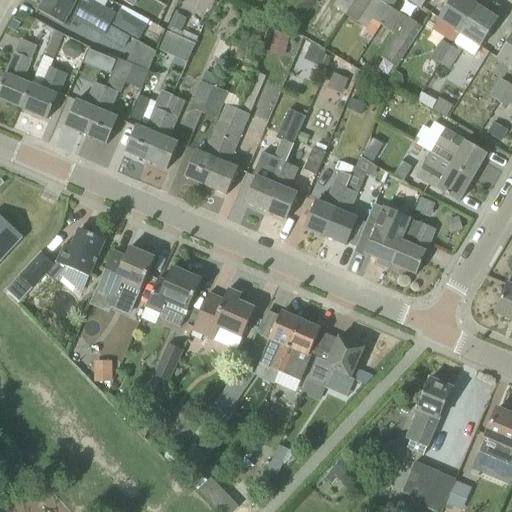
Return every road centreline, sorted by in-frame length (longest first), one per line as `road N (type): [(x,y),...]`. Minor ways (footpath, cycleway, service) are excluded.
road 1 (tertiary): [(434,329),(0,144)]
road 2 (residential): [(434,329),(511,197)]
